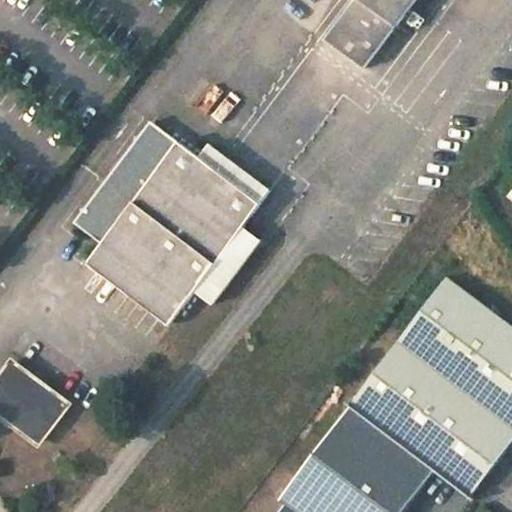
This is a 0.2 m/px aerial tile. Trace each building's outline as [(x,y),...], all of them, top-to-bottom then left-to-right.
[(349,0),(362,9),(326,53),(346,69),(383,24),(398,35),(424,0),(349,0)] [(346,69),(362,81),(398,35),(383,24),(346,69)] [(260,213),(151,130),(74,231),(101,253),(84,275),(167,335),(196,298),(260,213)] [(511,332),(448,283),(274,511),(405,511),(439,467),(474,495),(511,445),(511,332)] [(37,448),(65,412),(12,370),(0,386),(0,419),(14,430),(37,448)]
